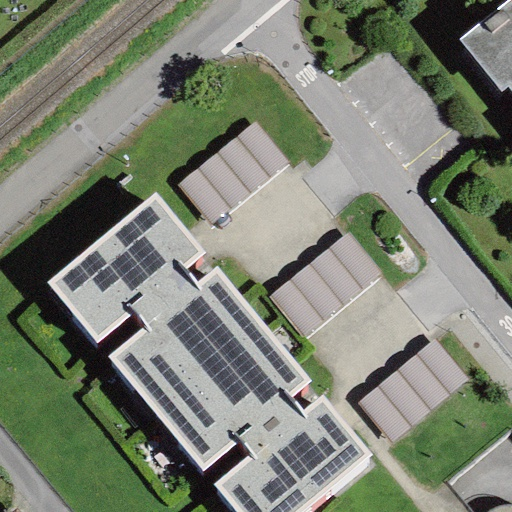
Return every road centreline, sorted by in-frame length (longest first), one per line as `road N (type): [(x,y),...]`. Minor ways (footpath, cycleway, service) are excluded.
road 1 (residential): [(249,18),(511,341)]
road 2 (residential): [(249,18),(0,231)]
